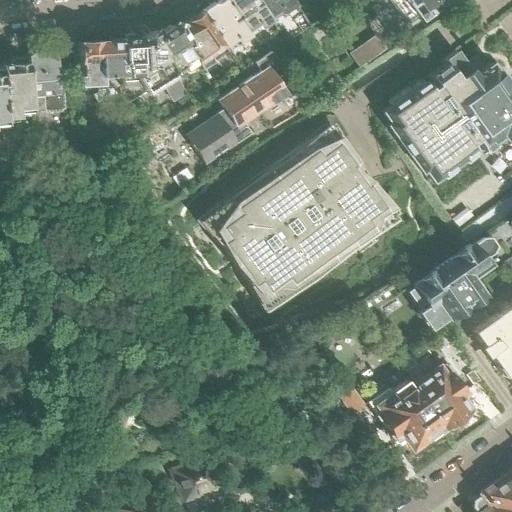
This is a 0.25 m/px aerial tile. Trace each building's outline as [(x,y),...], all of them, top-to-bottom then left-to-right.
[(249,37),(223,0),(219,0),(214,3),(211,3),(201,10),(200,13),(227,52),(249,37)] [(223,0),(249,37),(272,22),(255,0),(223,0)] [(255,0),(272,22),(295,6),(290,0),(255,0)] [(449,0),(393,0),(410,23),(417,17),(420,22),(449,0)] [(227,52),(200,13),(175,28),(195,62),(199,69),(225,53),(227,52)] [(195,62),(175,28),(174,26),(168,25),(150,36),(174,75),(195,62)] [(191,103),(174,75),(150,36),(147,32),(142,35),(138,37),(131,33),(123,34),(116,39),(116,41),(118,83),(119,82),(119,95),(125,105),(166,80),(184,108),(191,103)] [(112,86),(118,83),(116,41),(77,43),(79,76),(79,80),(90,79),(90,81),(95,81),(98,81),(98,87),(112,86)] [(24,56),(31,112),(41,111),(46,115),(61,114),(65,107),(63,92),(68,91),(67,83),(67,78),(55,79),(52,52),(43,49),(43,48),(32,49),(24,54),(24,56)] [(463,64),(453,51),(440,60),(443,64),(443,65),(426,77),(432,85),(428,88),(423,82),(380,112),(387,122),(388,124),(386,126),(419,172),(422,170),(430,181),(473,150),(468,144),(473,140),(481,151),(511,127),(511,94),(511,95),(505,86),(508,84),(509,86),(511,85),(509,82),(506,84),(505,82),(506,76),(499,67),(493,66),(492,67),(488,63),(483,67),(474,56),(463,64)] [(284,93),(269,72),(279,66),(270,52),(253,63),(259,71),(217,100),(221,106),(213,111),(215,113),(181,137),(205,172),(219,163),(215,157),(250,134),(242,122),(284,93)] [(29,112),(31,112),(24,56),(11,58),(7,62),(7,64),(0,64),(0,85),(4,123),(18,122),(18,116),(29,115),(29,112)] [(320,87),(313,78),(304,85),(310,94),(320,87)] [(296,134),(291,127),(175,210),(257,325),(277,322),(438,207),(356,92),(296,134)] [(185,168),(171,178),(178,187),(191,177),(185,168)] [(494,245),(490,239),(485,239),(480,240),(477,243),(475,241),(457,253),(456,252),(432,268),(433,270),(413,284),(427,304),(422,308),(429,319),(442,310),(446,317),(479,293),(471,282),(494,266),(487,256),(490,255),(494,248),(494,245)] [(511,255),(507,260),(502,263),(503,264),(510,274),(511,272),(511,255)] [(372,311),(395,296),(388,285),(389,284),(388,283),(354,305),(370,328),(378,323),(379,323),(379,322),(378,322),(372,311)] [(511,302),(497,313),(511,333),(511,302)] [(511,381),(511,333),(497,313),(471,332),(480,346),(477,348),(484,358),(487,355),(509,384),(511,381)] [(442,329),(456,350),(468,341),(454,321),(454,320),(442,329)] [(457,351),(456,350),(442,329),(430,338),(445,359),(457,351)] [(411,388),(439,430),(442,428),(447,428),(452,425),(453,420),(466,411),(457,398),(464,394),(443,364),(411,388)] [(471,370),(464,375),(472,385),(479,381),(471,370)] [(364,404),(347,380),(334,390),(351,414),(364,404)] [(439,430),(411,388),(406,382),(385,397),(382,394),(367,405),(372,412),(369,413),(374,419),(376,418),(394,442),(402,436),(410,447),(424,437),(428,438),(439,430)] [(216,486),(206,458),(169,471),(178,499),(216,486)] [(511,469),(493,482),(511,507),(511,465),(511,466),(511,469)] [(511,511),(511,507),(493,482),(478,493),(479,496),(469,503),(475,511),(511,511)]
